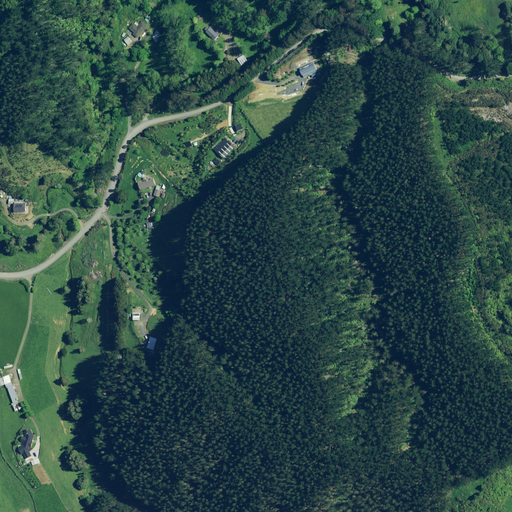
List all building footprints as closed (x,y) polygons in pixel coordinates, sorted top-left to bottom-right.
[(147,26),(142,21),(137,27),(132,23),(128,28),(134,33),(132,34),(137,38),(147,26)] [(209,28),(208,27),(205,29),(207,31),(206,32),(214,40),(220,34),(216,30),(215,31),(211,27),(209,28)] [(248,61),(244,55),(237,59),(241,65),(248,61)] [(318,71),(314,62),(310,64),(311,65),(303,68),(303,67),(299,69),(304,78),(318,71)] [(232,145),(226,138),(214,150),(223,158),(233,148),(230,146),(232,145)] [(156,185),(153,178),(139,183),(141,190),(156,185)] [(22,203),(22,202),(15,202),(14,212),(18,212),(18,214),(21,214),(21,212),(26,212),(26,203),(22,203)] [(3,377),(0,378),(0,380),(1,383),(5,382),(6,386),(7,386),(14,404),(19,402),(17,398),(18,398),(13,384),(9,375),(3,377)] [(25,437),(23,436),(21,441),(23,442),(24,445),(19,448),(22,454),(24,454),(26,459),(32,456),(29,451),(33,442),(32,442),(35,436),(34,436),(31,429),(25,433),(26,435),(25,437)]
